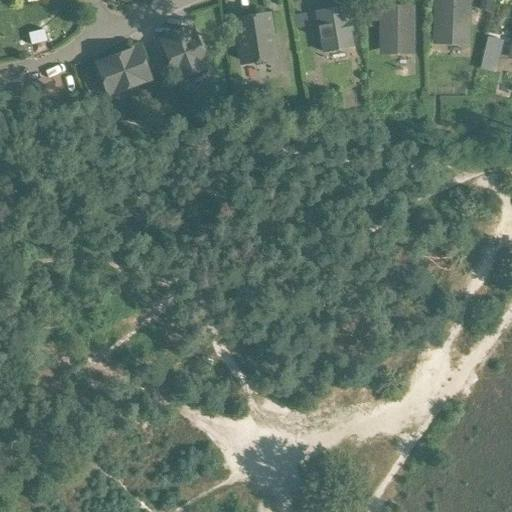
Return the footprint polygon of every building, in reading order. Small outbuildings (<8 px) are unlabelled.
[(0,0),(0,8),(34,0),(0,0)] [(432,0),(432,46),(469,47),(470,0),(465,0),(432,0)] [(492,2),(483,0),(481,0),(479,11),(490,13),(492,2)] [(347,7),(314,13),(322,54),(354,49),(351,33),(353,33),(351,22),(349,23),(347,7)] [(363,23),(377,23),(378,7),(364,7),(363,23)] [(414,8),(379,8),(379,56),(413,56),(414,8)] [(293,31),(307,29),(304,16),(291,18),(293,31)] [(267,18),(237,23),(244,62),(273,57),(267,18)] [(192,31),(166,41),(182,82),(209,71),(192,31)] [(503,42),(487,38),(485,49),(501,52),(503,42)] [(140,51),(101,66),(114,97),(153,82),(140,51)] [(232,83),(234,96),(245,95),(244,82),(232,83)] [(173,89),(159,95),(162,104),(176,99),(173,89)]
